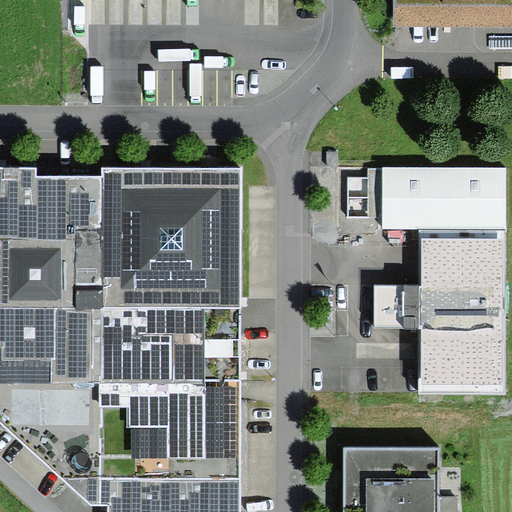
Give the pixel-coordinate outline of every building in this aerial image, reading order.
[(340,166),(340,149),(327,149),(327,166),(337,166),(340,166)] [(41,159),(0,158),(0,413),(95,500),(108,500),(108,292),(108,168),(41,168),(41,159)] [(108,292),(244,291),(244,161),(108,161),(108,168),(108,292)] [(424,284),(376,284),(377,328),(424,328),(425,395),(509,394),(508,165),(340,166),(337,166),(337,226),(424,226),(424,284)] [(243,511),(244,291),(108,292),(108,500),(107,511),(243,511)] [(459,511),(457,479),(441,479),(441,445),(346,445),(346,511),(459,511)]
